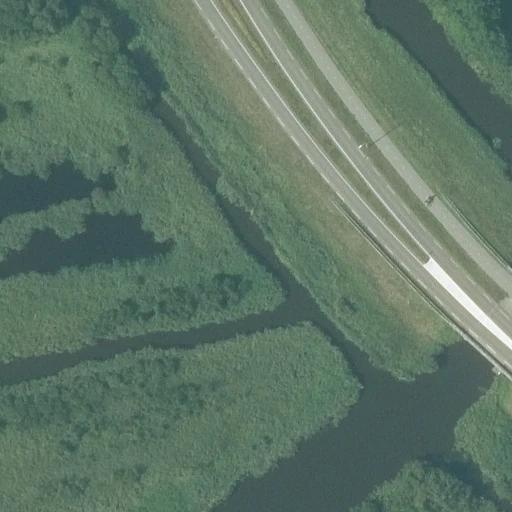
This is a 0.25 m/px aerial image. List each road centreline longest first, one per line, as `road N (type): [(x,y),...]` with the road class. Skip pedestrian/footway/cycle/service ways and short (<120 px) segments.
road 1 (secondary): [(201,0),(268,98),(398,257),(511,358)]
road 2 (secondary): [(511,332),(362,165),(249,0)]
